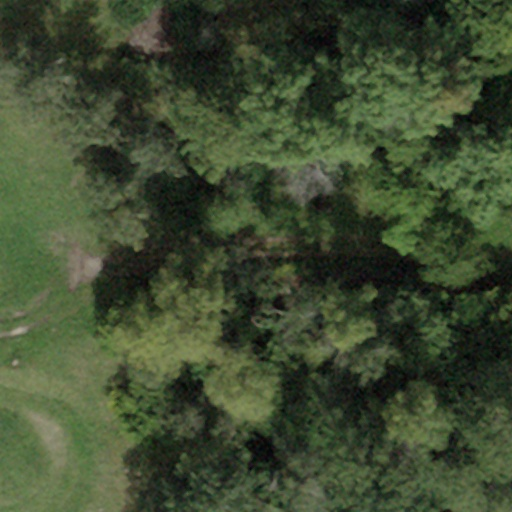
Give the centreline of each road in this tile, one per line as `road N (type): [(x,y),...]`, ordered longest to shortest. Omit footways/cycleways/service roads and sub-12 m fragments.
road 1 (track): [(0,323),(153,253),(237,248),(434,266),(511,261)]
road 2 (track): [(0,402),(87,438),(91,488),(77,511)]
